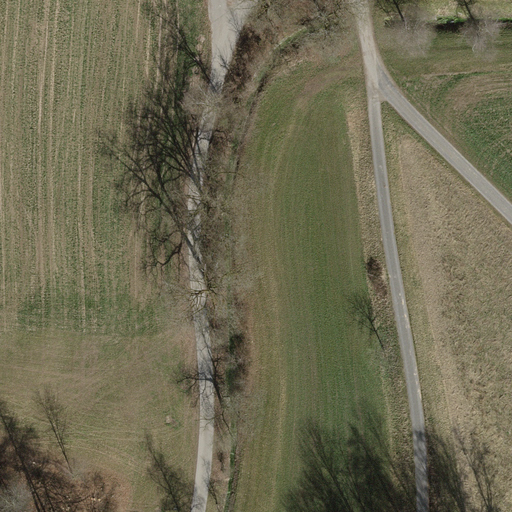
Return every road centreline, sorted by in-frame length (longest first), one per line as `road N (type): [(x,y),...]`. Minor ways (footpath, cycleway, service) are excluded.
road 1 (track): [(256,0),(222,68),(201,155),(196,217),(206,430),(199,511)]
road 2 (track): [(374,79),(421,511)]
road 3 (track): [(374,79),(511,216)]
